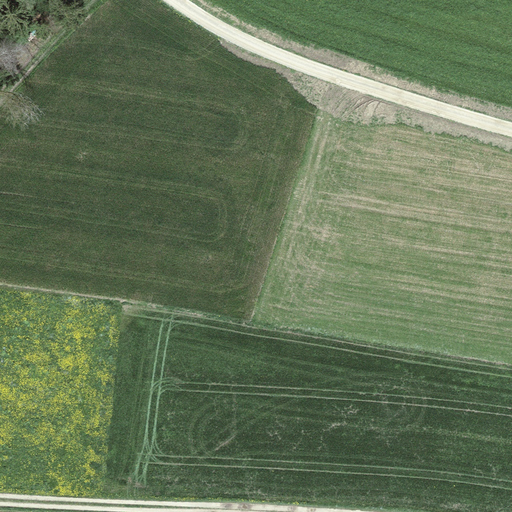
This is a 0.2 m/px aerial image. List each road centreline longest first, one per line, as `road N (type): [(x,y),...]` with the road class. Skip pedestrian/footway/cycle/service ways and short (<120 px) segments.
road 1 (track): [(168,0),(248,46),(511,128)]
road 2 (track): [(256,511),(0,499)]
